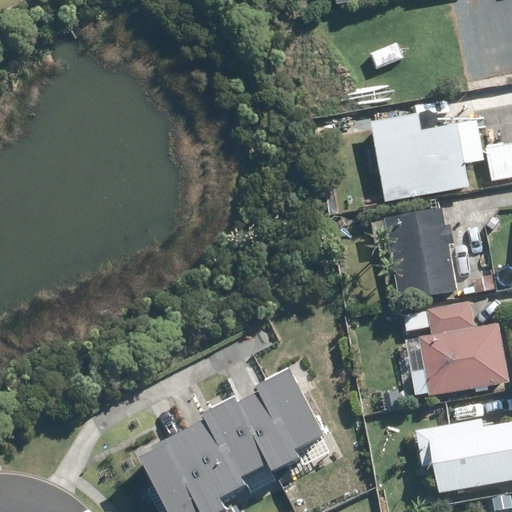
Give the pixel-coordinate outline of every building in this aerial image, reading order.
[(391,84),(360,87),(362,108),(393,105),(391,84)] [(463,164),(480,161),(474,123),(419,132),(417,116),(371,124),(384,202),(468,188),(463,164)] [(511,145),(488,149),(492,181),(511,177),(511,145)] [(385,220),(400,302),(455,292),(440,210),(385,220)] [(494,278),(474,281),(476,294),(496,292),(494,278)] [(432,336),(405,342),(415,395),(428,392),(429,397),(508,382),(497,326),(475,330),(469,304),(404,317),(407,331),(430,327),(432,336)] [(334,441),(299,375),(268,392),(272,399),(249,411),(246,405),(214,422),(217,428),(150,463),(176,511),(231,511),(238,509),(233,500),(259,485),(255,477),(275,466),(282,479),(312,463),(308,455),(334,441)] [(478,422),(416,432),(423,468),(433,466),(438,493),(511,479),(511,441),(509,423),(479,428),(478,422)]
